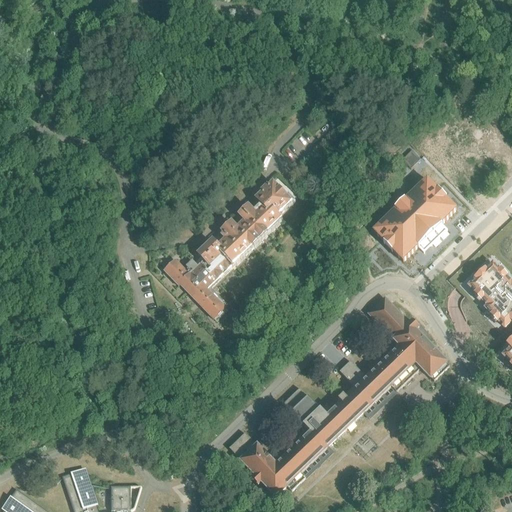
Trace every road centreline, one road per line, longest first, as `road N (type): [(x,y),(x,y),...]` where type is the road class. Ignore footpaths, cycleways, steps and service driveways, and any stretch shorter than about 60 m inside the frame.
road 1 (residential): [(186,511),(185,486),(199,466),(374,286),(408,287),(464,369),(511,399)]
road 2 (residential): [(126,250),(209,230),(272,170),(277,148),(308,112),(305,83),(267,21),(191,0)]
road 3 (residential): [(97,3),(66,29),(31,104),(43,130),(105,153),(117,168),(126,250)]
